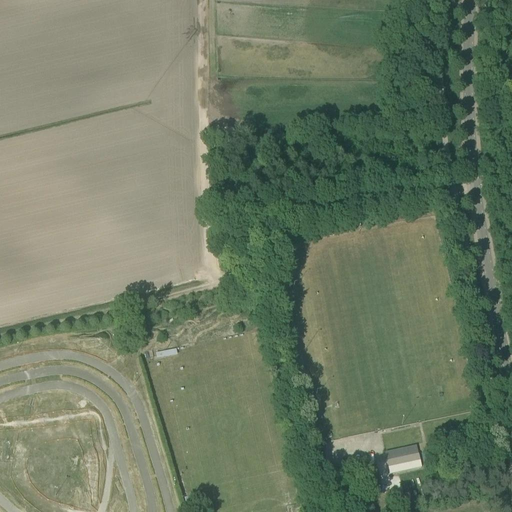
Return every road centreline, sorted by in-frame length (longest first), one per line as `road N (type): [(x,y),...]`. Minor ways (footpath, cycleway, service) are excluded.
road 1 (track): [(0,332),(237,270),(307,211),(453,189)]
road 2 (tertiary): [(511,399),(473,161),(470,0)]
